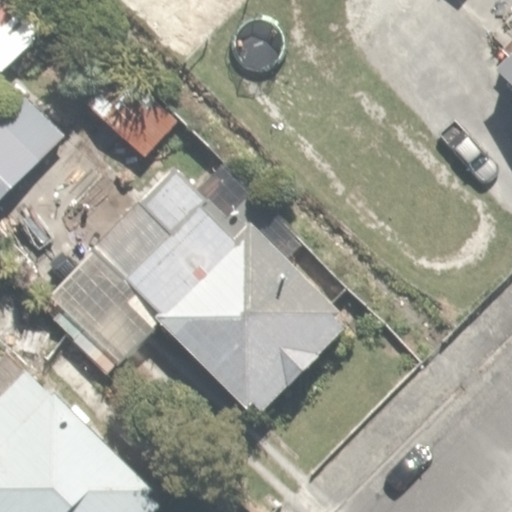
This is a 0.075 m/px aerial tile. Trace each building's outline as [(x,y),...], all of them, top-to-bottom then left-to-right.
[(32,0),(0,0),(0,62),(11,73),(58,24),(32,0)] [(511,42),(501,54),(511,64),(511,42)] [(127,62),(89,103),(144,154),(182,114),(127,62)] [(0,125),(0,200),(37,158),(0,125)] [(181,149),(93,239),(266,408),(354,319),(181,149)] [(0,511),(155,511),(171,497),(61,383),(50,394),(6,348),(0,354),(0,511)]
